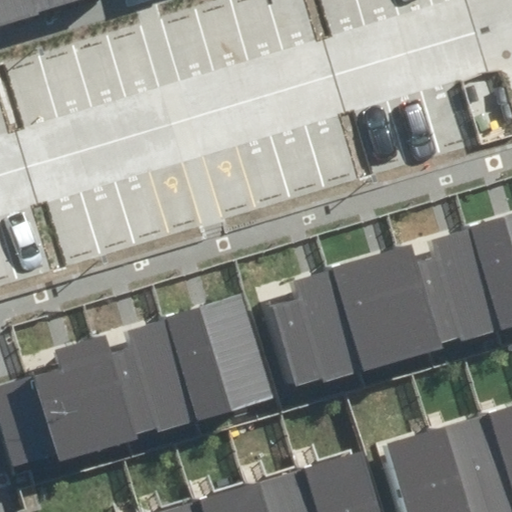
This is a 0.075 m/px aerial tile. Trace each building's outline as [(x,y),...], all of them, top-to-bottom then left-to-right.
[(0,0),(0,18),(58,0),(0,0)] [(511,8),(482,16),(497,71),(511,67),(511,8)] [(406,221),(383,144),(255,181),(278,258),(406,221)] [(511,216),(258,287),(286,387),(511,323),(511,216)] [(0,382),(0,449),(6,468),(259,393),(230,297),(46,352),(50,368),(0,382)] [(511,511),(511,410),(374,451),(391,511),(511,511)] [(359,511),(344,458),(155,511),(359,511)]
